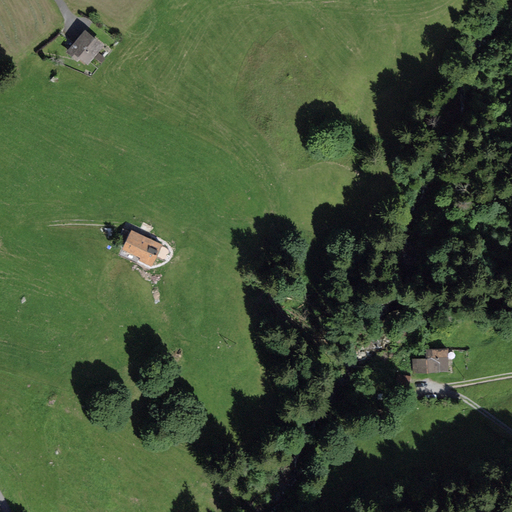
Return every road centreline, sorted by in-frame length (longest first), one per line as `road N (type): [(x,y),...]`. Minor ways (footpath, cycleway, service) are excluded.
road 1 (track): [(149,0),(116,26),(83,17),(0,69)]
road 2 (track): [(511,376),(437,388),(511,429)]
